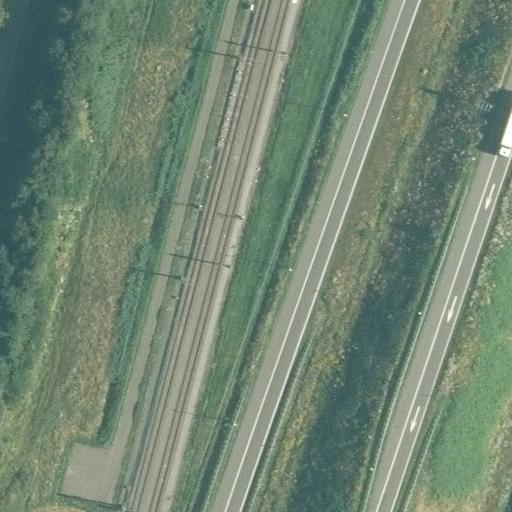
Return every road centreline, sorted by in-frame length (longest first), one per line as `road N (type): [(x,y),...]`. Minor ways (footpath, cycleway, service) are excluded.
road 1 (motorway): [(411,0),(233,511)]
road 2 (motorway): [(511,116),(381,511)]
